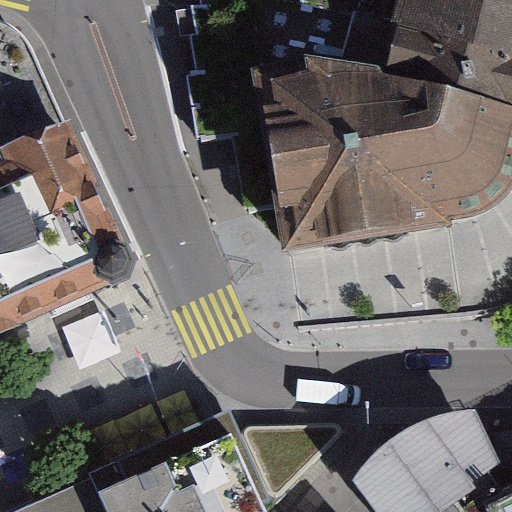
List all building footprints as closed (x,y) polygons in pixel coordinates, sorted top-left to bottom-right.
[(211,0),(212,2),(189,6),(201,72),(190,74),(201,142),(265,133),(263,112),(375,101),(390,56),(403,0),(211,0)] [(511,0),(403,0),(390,56),(467,75),(511,85),(511,0)] [(0,162),(69,138),(30,55),(5,31),(0,28),(0,162)] [(511,136),(511,85),(467,75),(390,56),(375,101),(511,136)] [(276,202),(282,266),(448,248),(496,229),(511,203),(511,136),(375,101),(263,112),(265,133),(267,152),(251,153),(256,204),(265,203),(276,202)] [(0,333),(103,289),(115,243),(69,138),(0,162),(0,333)] [(229,416),(91,479),(106,511),(266,511),(261,497),(270,493),(275,498),(282,498),(342,436),(343,429),(338,424),(251,427),(246,430),(245,436),(238,440),(229,416)] [(510,511),(475,432),(426,441),(384,466),(348,508),(351,511),(510,511)] [(106,511),(91,479),(15,511),(106,511)]
